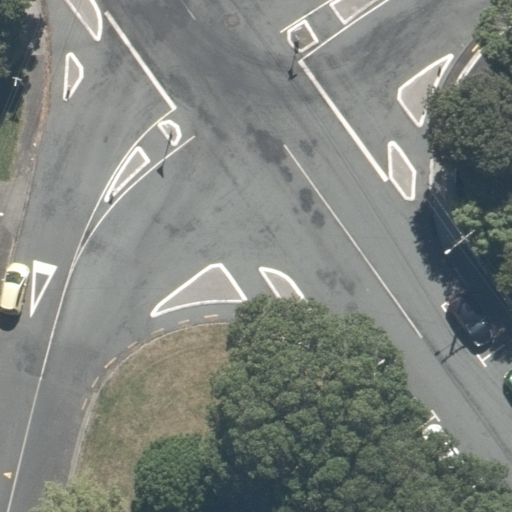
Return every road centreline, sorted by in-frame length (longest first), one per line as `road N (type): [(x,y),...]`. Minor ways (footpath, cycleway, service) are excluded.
road 1 (residential): [(227,77),(88,221),(7,511)]
road 2 (residential): [(227,77),(511,467)]
road 3 (residential): [(367,0),(227,77)]
